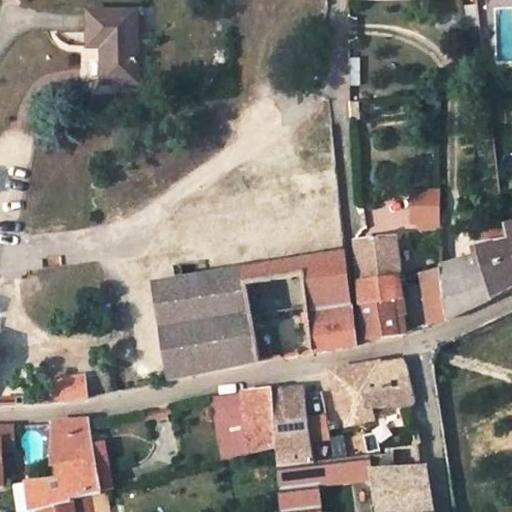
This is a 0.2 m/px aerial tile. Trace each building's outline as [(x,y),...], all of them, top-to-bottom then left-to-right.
[(105,54),(107,90),(141,88),(138,20),(91,21),(92,55),(105,54)] [(413,191),(413,224),(419,224),(419,230),(441,230),(441,191),(430,191),(430,186),(424,186),(424,191),(413,191)] [(401,278),(407,277),(407,275),(400,276),(396,238),(356,242),(361,283),(401,278)] [(491,298),(511,288),(511,251),(508,239),(477,247),(480,257),(441,267),(441,268),(446,320),(491,298)] [(245,270),(249,287),(305,277),(313,354),(357,346),(347,254),(245,270)] [(429,326),(446,320),(441,268),(421,274),(429,326)] [(228,367),(261,362),(249,287),(245,270),(156,286),(173,381),(228,367)] [(391,297),(404,295),(401,278),(361,283),(360,283),(369,340),(396,336),(391,297)] [(396,336),(407,334),(405,317),(409,317),(407,300),(405,300),(404,295),(391,297),(396,336)] [(369,420),(367,414),(414,402),(404,360),(351,369),(333,373),(348,426),(369,420)] [(90,394),(86,375),(34,382),(36,400),(70,399),(90,394)] [(278,449),(279,469),(315,464),(312,443),(330,440),(324,416),(309,418),(305,388),(273,391),(278,449)] [(273,391),(243,394),(249,456),(278,449),(273,391)] [(230,395),(213,397),(222,463),(249,456),(243,394),(230,395)] [(25,485),(29,511),(36,511),(73,503),(72,500),(88,496),(103,492),(94,444),(90,419),(50,422),(50,483),(25,485)] [(0,427),(0,438),(3,439),(3,446),(14,445),(14,427),(0,427)] [(94,444),(103,492),(116,489),(106,442),(94,444)] [(315,464),(279,469),(280,511),(433,511),(426,469),(378,474),(371,457),(315,464)] [(74,511),(91,511),(88,496),(72,500),(73,503),(74,511)] [(74,511),(73,503),(36,511),(74,511)]
